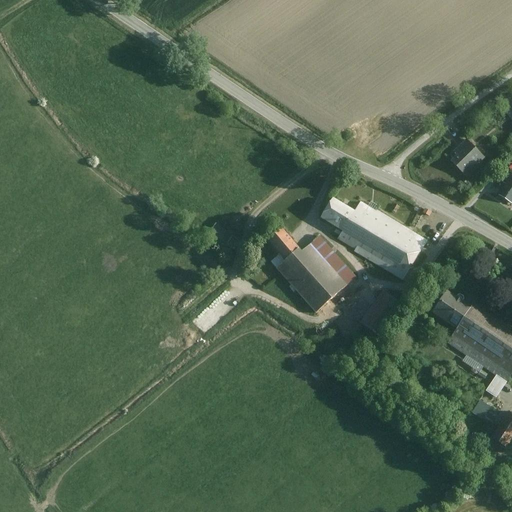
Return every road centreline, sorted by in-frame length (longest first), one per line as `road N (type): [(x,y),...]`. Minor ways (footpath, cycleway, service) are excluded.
road 1 (tertiary): [(100,0),(304,135),(383,172)]
road 2 (unclassified): [(511,77),(383,172)]
road 3 (tertiary): [(383,172),(511,245)]
